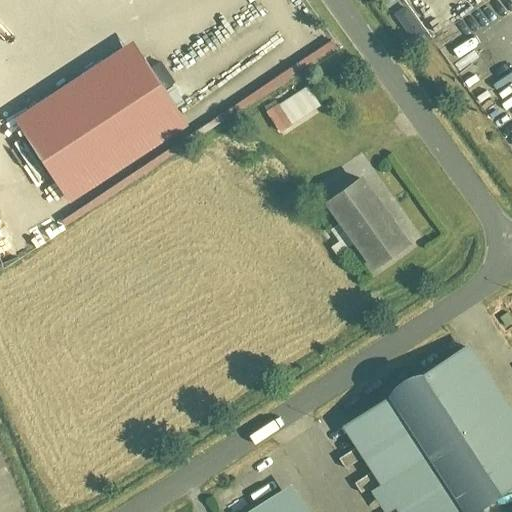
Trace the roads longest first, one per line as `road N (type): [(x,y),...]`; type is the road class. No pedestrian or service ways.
road 1 (residential): [(133,511),(511,266)]
road 2 (unclassified): [(332,0),(511,250)]
